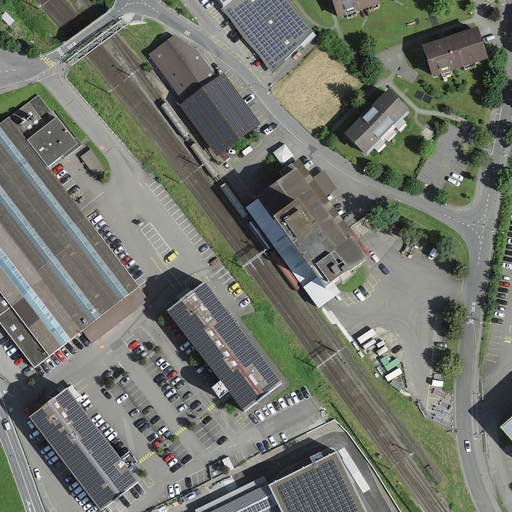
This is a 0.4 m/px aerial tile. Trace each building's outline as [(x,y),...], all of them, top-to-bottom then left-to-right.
[(289,0),(216,0),(276,74),(321,38),(289,0)] [(335,0),(341,20),(382,8),(379,0),(335,0)] [(482,34),(427,51),(436,81),(492,63),(482,34)] [(174,39),(152,55),(225,148),(256,124),(220,78),(215,81),(193,50),(174,39)] [(413,114),(393,95),(349,138),(368,158),(413,114)] [(79,149),(40,98),(0,128),(0,323),(35,369),(141,288),(51,170),(79,149)] [(274,153),(283,165),(295,157),(286,144),(274,153)] [(97,177),(106,169),(91,150),(81,158),(97,177)] [(361,264),(296,172),(258,198),(324,290),(361,264)] [(205,284),(167,313),(242,413),(281,384),(205,284)] [(137,483),(66,391),(29,419),(100,511),(137,483)] [(511,422),(503,431),(511,441),(511,422)] [(374,511),(337,451),(268,485),(279,506),(281,511),(374,511)] [(268,485),(212,511),(275,511),(274,509),(279,506),(268,485)]
